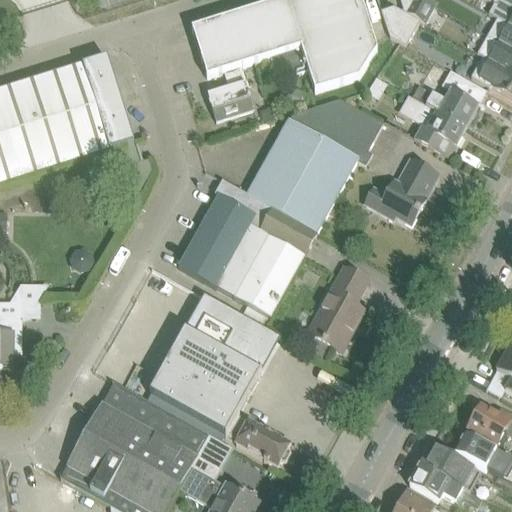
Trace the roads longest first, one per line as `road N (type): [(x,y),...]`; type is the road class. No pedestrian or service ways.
road 1 (unclassified): [(0,438),(35,422),(172,187),(174,160),(135,25)]
road 2 (tertiary): [(347,511),(511,216)]
road 3 (unclassified): [(0,68),(135,25)]
